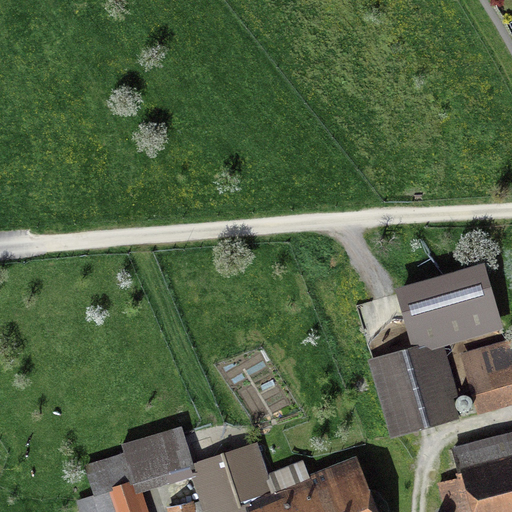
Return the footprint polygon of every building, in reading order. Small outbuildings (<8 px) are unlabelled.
[(478,270),(401,291),(416,346),(432,342),(494,325),(478,270)] [(453,415),(432,342),(416,346),(372,358),(393,432),(453,415)] [(511,398),(511,345),(465,358),(478,407),(511,398)] [(143,511),(134,483),(188,467),(177,430),(120,447),(122,455),(87,466),(96,495),(79,500),(83,511),(143,511)] [(191,468),(205,511),(238,511),(236,502),(267,492),(252,448),(191,468)] [(371,511),(355,473),(260,511),(371,511)] [(511,511),(511,478),(464,491),(469,511),(511,511)] [(195,511),(194,500),(168,504),(169,511),(195,511)]
